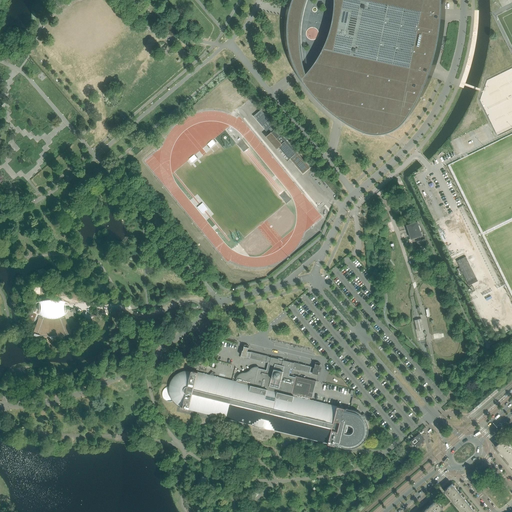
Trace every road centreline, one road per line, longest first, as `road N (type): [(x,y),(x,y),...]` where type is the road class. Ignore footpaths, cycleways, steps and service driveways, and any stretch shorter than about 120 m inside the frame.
road 1 (unclassified): [(464,440),(315,272)]
road 2 (unclassified): [(308,278),(451,451)]
